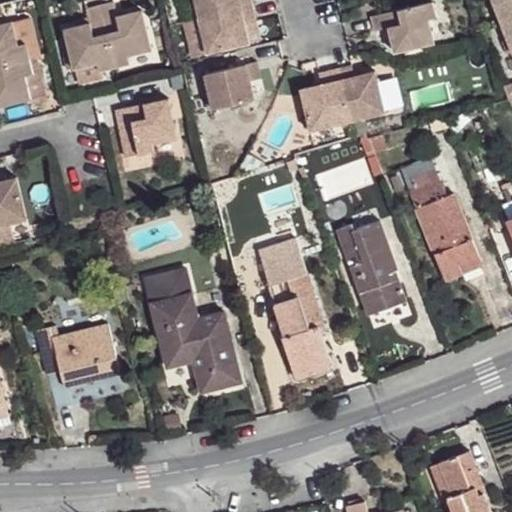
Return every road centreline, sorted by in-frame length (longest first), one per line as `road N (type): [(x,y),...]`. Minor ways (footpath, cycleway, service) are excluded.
road 1 (residential): [(195,471),(511,368)]
road 2 (residential): [(0,486),(195,471)]
